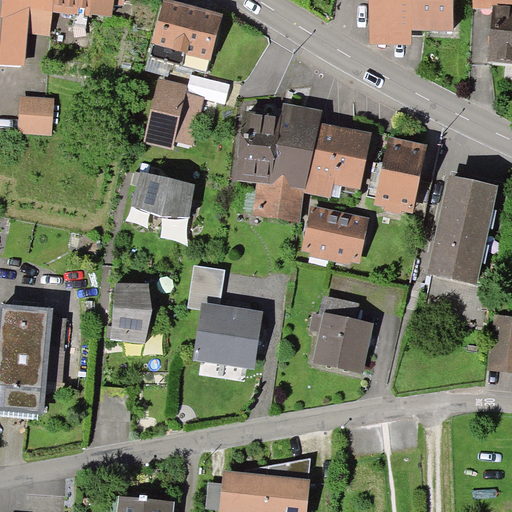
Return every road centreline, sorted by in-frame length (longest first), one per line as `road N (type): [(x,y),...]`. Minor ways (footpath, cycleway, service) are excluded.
road 1 (residential): [(0,481),(434,409),(511,404)]
road 2 (tertiary): [(511,137),(452,111),(262,0)]
road 3 (unknown): [(452,111),(413,282)]
road 4 (unknown): [(256,439),(280,277)]
